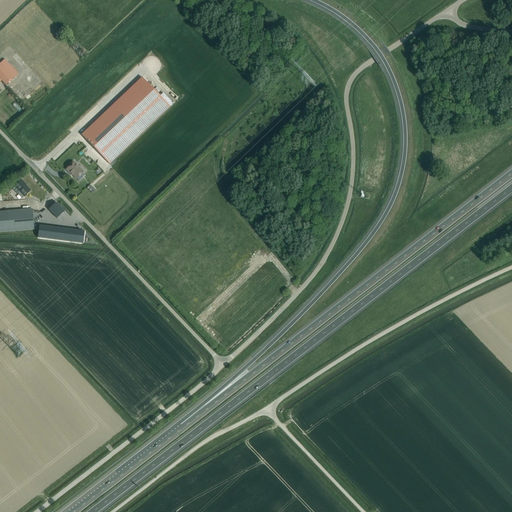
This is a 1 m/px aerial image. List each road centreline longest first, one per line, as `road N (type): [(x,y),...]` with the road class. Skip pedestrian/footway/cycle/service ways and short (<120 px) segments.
road 1 (motorway): [(313,0),(357,28),(387,66),(404,124),(401,174),(380,221),(342,269),(182,427)]
road 2 (motorway): [(91,511),(511,187)]
road 3 (unclassified): [(223,365),(313,275),(332,244),(351,188),(348,84),(448,8)]
road 4 (motorway): [(511,173),(182,427)]
road 5 (unclassified): [(223,365),(0,132)]
road 6 (unclassified): [(264,410),(368,340),(511,266)]
road 7 (unclassified): [(38,511),(223,365)]
road 8 (unclassified): [(111,511),(193,448),(264,410)]
road 9 (unclassified): [(362,511),(264,410)]
road 10 (motorway): [(182,427),(73,511)]
